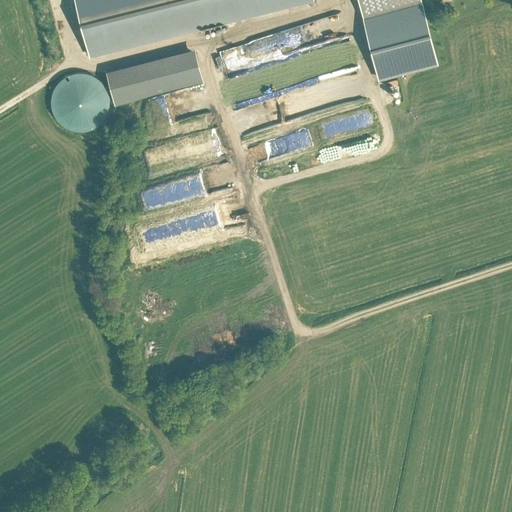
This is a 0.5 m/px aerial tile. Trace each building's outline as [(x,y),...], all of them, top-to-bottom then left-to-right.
[(75,0),(89,56),(311,0),(75,0)] [(437,61),(421,0),(358,0),(378,76),(437,61)] [(224,63),(255,55),(251,41),(220,49),(224,63)] [(150,92),(203,80),(195,47),(117,64),(120,77),(134,74),(133,69),(138,67),(139,71),(148,69),(150,82),(148,83),(150,92)] [(86,71),(82,71),(78,71),(74,71),(71,72),(67,74),(64,76),(61,78),(58,80),(56,83),(54,87),(52,90),(51,94),(51,97),(51,101),(51,105),(52,109),(53,112),(55,115),(57,119),(60,121),(63,124),(66,126),(69,127),(73,129),(76,129),(80,129),(84,129),(88,128),(91,127),(95,126),(98,124),(101,121),(103,118),(105,115),(107,112),(108,108),(109,105),(109,101),(109,97),(109,93),(108,90),(106,86),(104,83),(102,80),(99,78),(96,75),(93,74),(89,72),(86,71)] [(204,173),(222,171),(221,163),(204,164),(204,173)]
